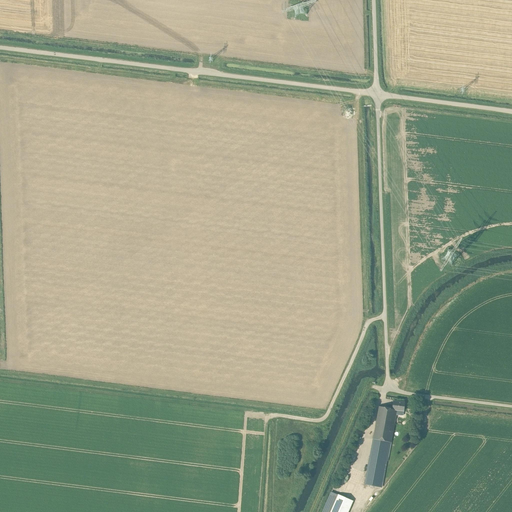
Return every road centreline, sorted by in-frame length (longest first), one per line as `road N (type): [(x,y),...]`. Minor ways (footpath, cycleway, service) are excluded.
road 1 (unclassified): [(511,407),(398,392),(388,381),(376,94)]
road 2 (unclassified): [(376,94),(0,47)]
road 3 (unclassified): [(511,111),(376,94)]
